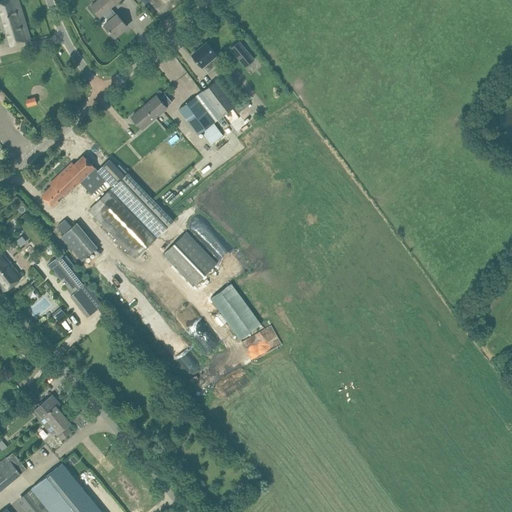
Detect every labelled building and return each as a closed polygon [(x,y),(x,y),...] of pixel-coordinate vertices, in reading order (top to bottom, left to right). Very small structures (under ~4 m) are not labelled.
[(0,0),(0,20),(8,46),(30,39),(18,0),(0,0)] [(109,21),(105,25),(115,36),(127,26),(117,14),(117,15),(111,7),(119,0),(97,0),(90,7),(99,17),(103,14),(109,21)] [(230,48),(246,67),(254,60),(239,41),(230,48)] [(192,55),(202,66),(217,54),(207,43),(192,55)] [(217,80),(202,91),(221,117),(235,107),(239,112),(250,104),(245,98),(236,105),(217,80)] [(195,96),(179,108),(185,116),(198,134),(201,132),(203,130),(214,122),(221,117),(202,91),(195,96)] [(142,128),(167,107),(166,107),(172,102),(165,94),(160,99),(157,95),(132,116),(142,128)] [(28,106),(38,103),(35,96),(25,100),(28,106)] [(52,186),(42,195),(53,206),(79,181),(91,194),(107,179),(84,155),(74,164),(72,162),(50,183),(52,186)] [(174,221),(127,172),(88,210),(135,259),(174,221)] [(209,226),(212,221),(204,217),(201,221),(209,226)] [(98,247),(77,222),(72,226),(65,219),(57,225),(64,233),(61,236),(82,260),(98,247)] [(163,255),(193,286),(217,264),(186,232),(163,255)] [(0,286),(4,292),(22,277),(1,249),(0,249),(0,286)] [(72,294),(86,283),(62,254),(49,264),(72,294)] [(239,340),(260,325),(231,283),(210,298),(239,340)] [(57,320),(65,313),(62,309),(54,315),(57,320)] [(60,404),(52,394),(35,409),(40,415),(38,416),(40,419),(45,415),(56,405),(57,406),(60,404)] [(45,415),(40,419),(52,434),(57,429),(59,432),(57,434),(62,440),(71,431),(67,426),(71,423),(57,406),(56,405),(45,415)] [(4,442),(0,445),(0,446),(3,450),(8,446),(4,442)] [(11,453),(6,457),(20,473),(25,469),(11,453)] [(74,455),(69,459),(74,465),(78,461),(74,455)] [(0,489),(20,473),(6,457),(0,462),(0,489)] [(31,489),(49,511),(102,511),(63,463),(31,489)]
